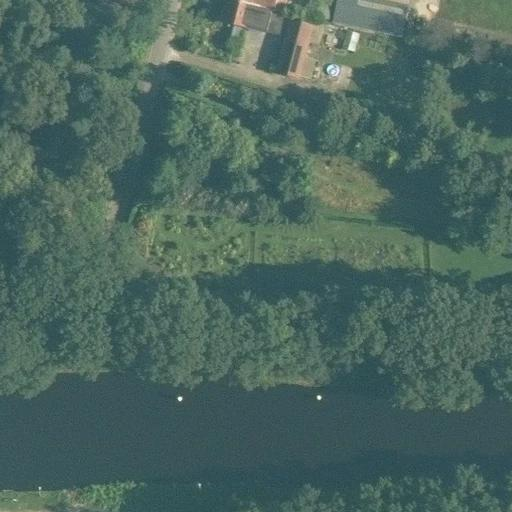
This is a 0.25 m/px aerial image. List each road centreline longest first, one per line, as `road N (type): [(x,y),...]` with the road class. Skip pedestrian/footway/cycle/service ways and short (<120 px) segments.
road 1 (track): [(0,350),(511,339)]
road 2 (unclassified): [(0,318),(68,298),(85,281),(168,0)]
